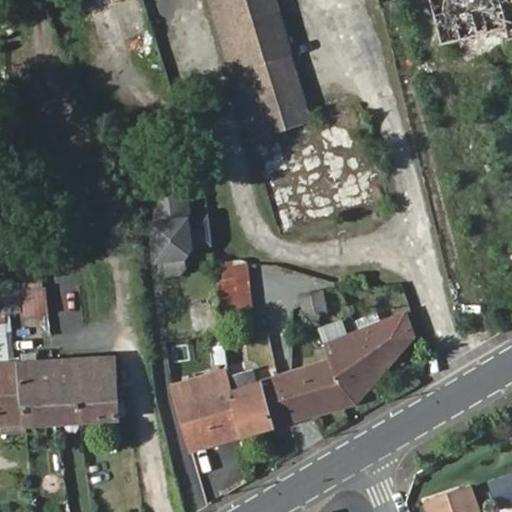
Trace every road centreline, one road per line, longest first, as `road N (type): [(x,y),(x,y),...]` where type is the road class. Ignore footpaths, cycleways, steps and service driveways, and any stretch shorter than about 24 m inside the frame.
road 1 (tertiary): [(511,365),(369,449)]
road 2 (tertiary): [(369,449),(260,511)]
